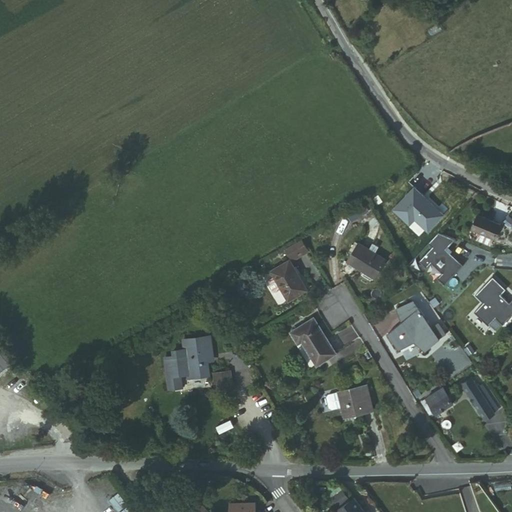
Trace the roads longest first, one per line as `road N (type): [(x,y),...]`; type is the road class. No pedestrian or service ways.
road 1 (unclassified): [(511,196),(445,167),(395,126),(313,0)]
road 2 (tertiary): [(272,470),(0,464)]
road 3 (residential): [(448,470),(337,290)]
road 4 (tertiary): [(448,470),(272,470)]
